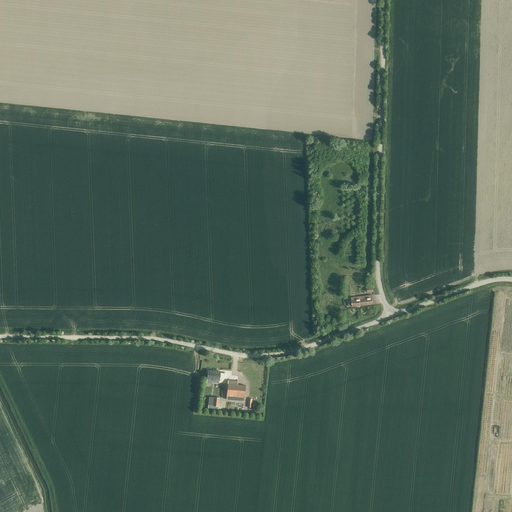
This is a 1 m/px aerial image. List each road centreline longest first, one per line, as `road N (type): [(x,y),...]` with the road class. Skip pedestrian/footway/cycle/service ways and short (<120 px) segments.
road 1 (unclassified): [(0,335),(280,356),(389,315)]
road 2 (unclassified): [(389,315),(376,258),(384,0)]
road 3 (unclassified): [(511,279),(389,315)]
